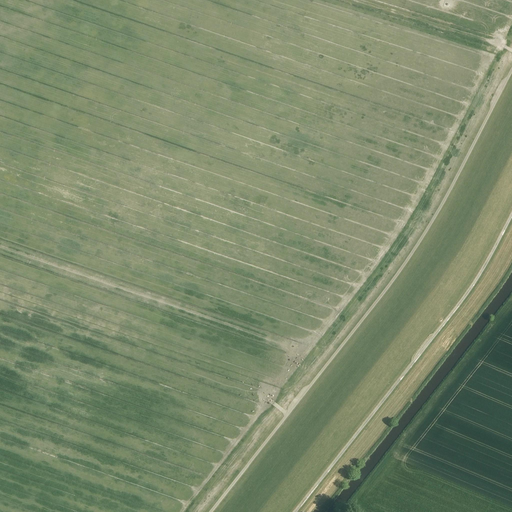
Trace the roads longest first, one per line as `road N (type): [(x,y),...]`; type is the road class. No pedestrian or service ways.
road 1 (track): [(210,511),(400,269),(511,70)]
road 2 (track): [(511,214),(462,301),(295,511)]
